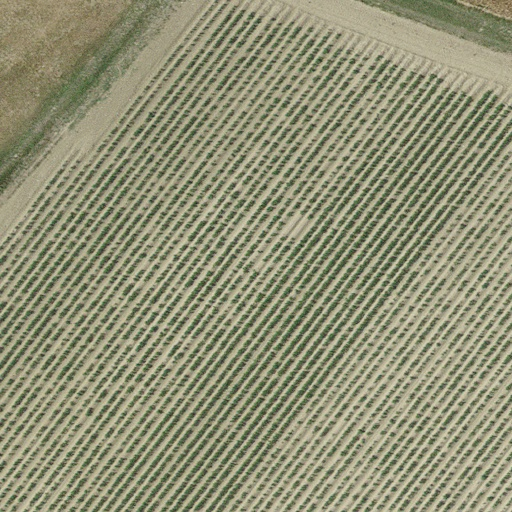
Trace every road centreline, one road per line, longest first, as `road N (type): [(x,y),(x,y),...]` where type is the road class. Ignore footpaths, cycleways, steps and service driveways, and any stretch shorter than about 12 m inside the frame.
road 1 (track): [(0,193),(172,0)]
road 2 (track): [(511,43),(394,0)]
